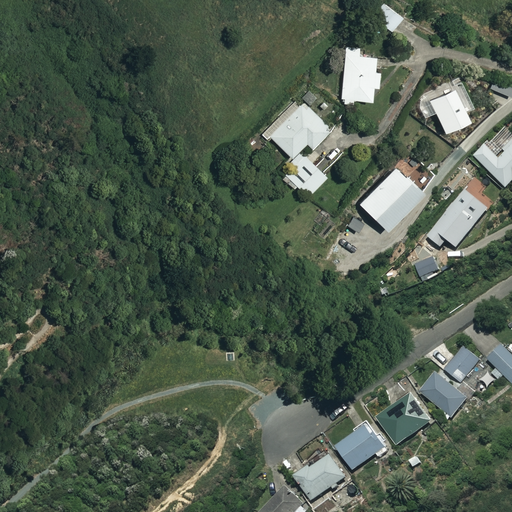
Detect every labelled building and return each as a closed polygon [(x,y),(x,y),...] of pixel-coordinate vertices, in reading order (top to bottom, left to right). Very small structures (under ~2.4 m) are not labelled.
[(401,14),(381,1),(371,17),(391,29),(401,14)] [(357,46),(344,45),(340,102),(351,103),(352,96),(369,98),(370,81),(375,82),(376,68),(371,68),(372,53),(357,52),(357,46)] [(309,144),(327,125),(302,100),(299,103),(294,99),(261,133),(268,140),(271,137),(290,155),(304,140),(309,144)] [(511,144),(499,157),(485,144),(474,155),(506,186),(511,180),(511,144)] [(300,151),(281,169),(287,175),(283,178),(291,187),(295,183),(305,194),(324,175),(300,151)] [(420,189),(393,163),(357,201),(384,227),(420,189)] [(489,208),(466,189),(411,255),(423,265),(446,237),(457,246),(489,208)] [(511,353),(503,344),(488,358),(511,383),(511,353)] [(480,360),(465,347),(446,370),(461,382),(480,360)] [(468,401),(475,408),(481,401),(473,394),(477,391),(465,380),(457,389),(438,372),(422,391),(445,411),(441,415),(449,422),(468,401)] [(496,386),(492,375),(483,377),(487,389),(496,386)] [(433,422),(413,392),(377,416),(398,446),(433,422)] [(390,451),(370,423),(337,446),(354,470),(378,453),(381,457),(390,451)] [(296,475),(312,500),(333,487),(334,489),(340,486),(339,484),(349,477),(333,452),(296,475)] [(306,511),(311,507),(287,486),(264,511),(306,511)]
